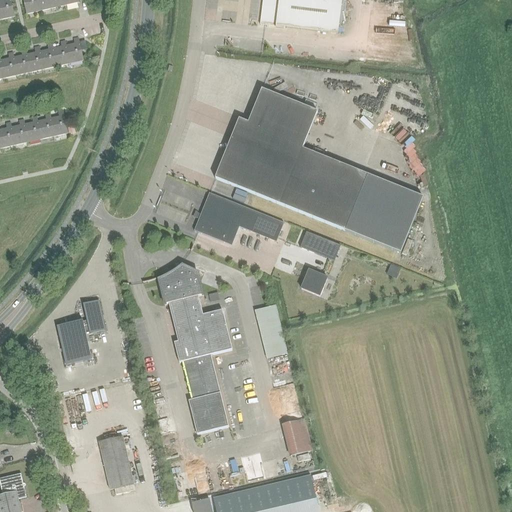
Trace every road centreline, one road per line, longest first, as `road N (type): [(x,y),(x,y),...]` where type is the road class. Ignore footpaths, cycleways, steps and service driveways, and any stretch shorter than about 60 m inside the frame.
road 1 (unclassified): [(199,0),(175,132),(143,212),(119,226),(85,211)]
road 2 (secondary): [(85,211),(133,86),(147,0)]
road 3 (unclassified): [(64,511),(44,431),(0,385)]
road 4 (secondary): [(0,327),(85,211)]
